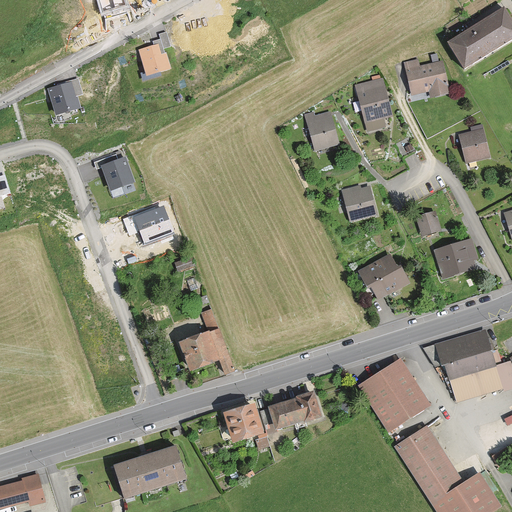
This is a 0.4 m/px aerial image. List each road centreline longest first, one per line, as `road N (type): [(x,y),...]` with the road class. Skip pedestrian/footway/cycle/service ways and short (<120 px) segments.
road 1 (secondary): [(161,413),(511,301)]
road 2 (residential): [(161,413),(67,160),(44,145),(0,154)]
road 3 (residential): [(0,101),(188,0)]
road 4 (secondary): [(0,464),(161,413)]
